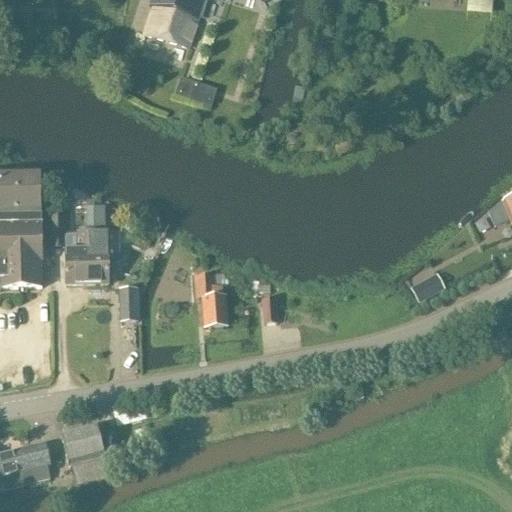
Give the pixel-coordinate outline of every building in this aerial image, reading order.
[(187,51),(203,0),(149,0),(147,6),(152,8),(143,37),(187,51)] [(193,84),(187,102),(210,110),(216,92),(193,84)] [(0,291),(41,290),(37,177),(0,178),(0,291)] [(511,201),(501,206),(502,208),(496,210),(497,211),(487,216),(493,229),(503,225),(503,226),(509,223),(511,229),(511,201)] [(63,221),(48,221),(48,250),(63,249),(63,221)] [(85,287),(84,230),(76,230),(77,244),(76,244),(76,253),(63,253),(64,287),(85,287)] [(92,230),(84,230),(85,287),(106,287),(106,253),(92,253),(92,230)] [(442,268),(427,274),(432,281),(445,273),(442,268)] [(203,331),(226,329),(224,300),(221,300),(220,289),(213,289),(212,278),(194,280),(195,301),(201,301),(203,331)] [(119,323),(136,323),(135,290),(119,291),(119,323)] [(263,327),(276,326),(274,301),(261,302),(263,327)] [(77,486),(108,478),(95,430),(61,439),(69,467),(71,466),(77,486)] [(0,457),(0,492),(47,481),(44,468),(48,467),(43,446),(0,457)]
